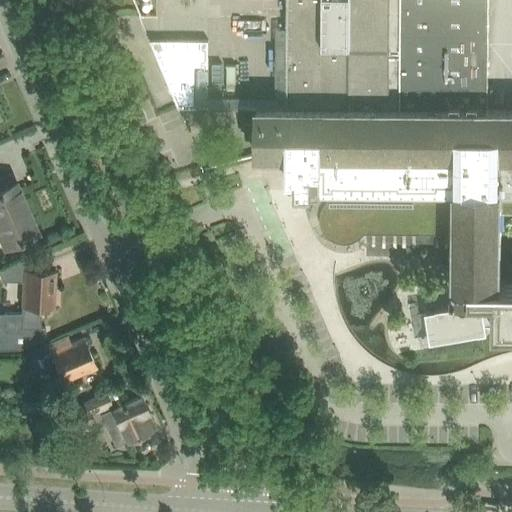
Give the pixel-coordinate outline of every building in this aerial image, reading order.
[(511,107),(488,108),(489,0),(134,0),(141,14),(157,14),(157,13),(141,13),(135,0),(287,0),(287,46),(277,46),(277,66),(287,66),(286,106),(198,105),(199,68),(209,68),(209,39),(151,38),(177,101),(180,107),(181,106),(258,107),(258,123),(250,123),(250,138),(258,138),(258,154),(287,154),(287,176),(287,177),(287,178),(288,179),(288,180),(289,181),(290,182),(292,182),(293,182),(296,183),(296,190),(323,190),(318,195),(326,200),(322,207),(321,215),(322,223),(325,229),(326,230),(331,236),(338,239),(346,240),(354,239),(361,236),(366,230),(368,230),(456,231),(455,282),(472,282),(473,302),(426,310),(431,341),(488,331),(487,324),(495,324),(495,326),(511,326),(511,107)] [(0,233),(5,244),(14,240),(38,230),(16,181),(10,183),(6,176),(0,178),(0,233)] [(24,258),(0,268),(0,272),(3,280),(24,281),(22,312),(5,312),(5,323),(0,322),(0,347),(19,348),(45,337),(46,326),(41,326),(42,306),(54,307),(56,270),(29,269),(24,258)] [(47,343),(51,351),(45,354),(43,359),(48,368),(52,371),(58,368),(63,379),(96,364),(84,336),(71,342),(67,334),(47,343)] [(57,381),(44,387),(49,396),(61,390),(57,381)] [(100,406),(111,401),(107,391),(85,401),(83,401),(88,412),(100,406)] [(145,419),(151,416),(142,394),(114,406),(119,418),(107,423),(115,442),(127,436),(128,438),(149,429),(145,419)]
